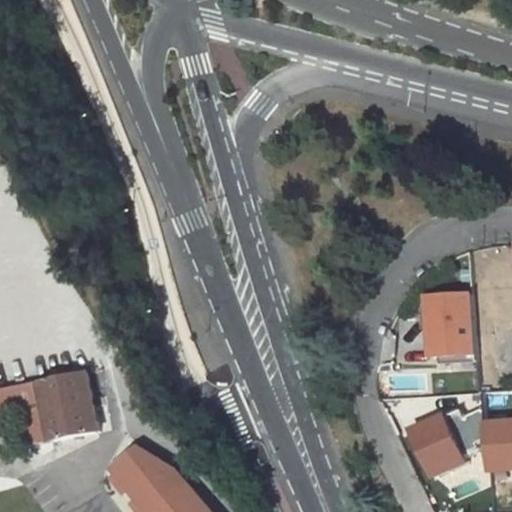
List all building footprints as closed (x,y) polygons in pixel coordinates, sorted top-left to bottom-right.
[(112,214),(129,275),(149,270),(134,209),(112,214)] [(484,362),(480,295),(432,298),(436,365),(484,362)] [(90,373),(42,382),(0,390),(0,406),(26,401),(27,405),(46,401),(55,441),(104,432),(90,373)] [(442,483),(477,466),(454,415),(418,431),(442,483)] [(511,471),(511,422),(506,423),(507,425),(477,428),(480,471),(510,468),(511,472),(511,471)] [(120,466),(154,511),(217,511),(183,472),(173,480),(153,454),(138,452),(120,466)] [(89,458),(64,476),(76,495),(101,477),(89,458)]
